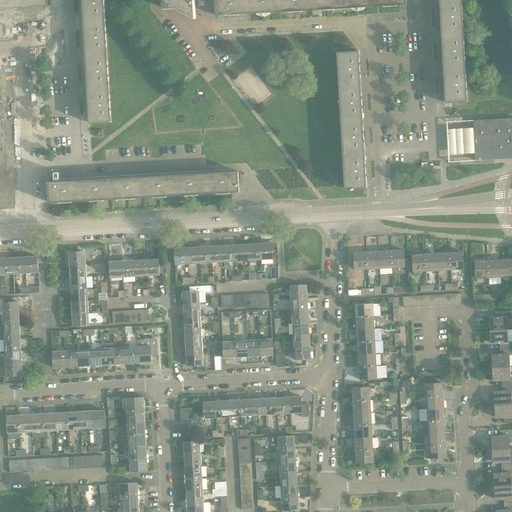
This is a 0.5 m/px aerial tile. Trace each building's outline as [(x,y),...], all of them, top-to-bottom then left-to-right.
[(6,0),(7,5),(13,5),(14,16),(26,16),(25,0),(6,0)] [(39,0),(25,0),(26,16),(40,15),(39,0)] [(58,0),(39,0),(40,15),(52,14),(51,3),(58,2),(58,0)] [(82,0),(84,22),(90,123),(111,122),(104,0),(82,0)] [(164,0),(165,9),(168,9),(175,9),(196,19),(195,9),(195,8),(216,6),(216,15),(406,5),(406,1),(408,1),(407,0),(164,0)] [(439,0),(440,1),(446,103),(452,103),(467,102),(461,0),(439,0)] [(337,53),(339,87),(345,189),(366,188),(359,52),(337,53)] [(511,118),(473,121),(475,161),(511,158),(511,118)] [(8,158),(0,158),(0,168),(9,168),(8,158)] [(9,168),(0,168),(0,178),(9,178),(9,168)] [(49,203),(239,192),(239,188),(241,188),(241,186),(239,186),(238,172),(60,182),(59,179),(60,179),(59,172),(54,173),(54,175),(44,176),(45,183),(48,183),(49,203)] [(9,178),(0,178),(0,188),(10,188),(9,178)] [(10,188),(0,188),(0,198),(10,198),(10,188)] [(10,198),(0,198),(0,208),(11,208),(10,198)] [(273,243),(260,244),(261,260),(273,259),(273,243)] [(260,244),(248,245),(249,261),(261,260),(260,244)] [(236,245),(224,246),(224,262),(237,261),(236,245)] [(248,245),(236,245),(237,261),(249,261),(248,245)] [(224,246),(211,247),(212,263),(224,262),(224,246)] [(199,247),(187,248),(188,264),(200,263),(199,247)] [(211,247),(199,247),(200,263),(212,263),(211,247)] [(188,264),(187,248),(174,249),(175,265),(188,264)] [(404,250),(391,251),(392,268),(405,267),(404,250)] [(391,251),(379,252),(380,269),(392,268),(391,251)] [(69,253),(70,265),(86,264),(85,252),(69,253)] [(367,269),(366,252),(354,253),(355,270),(367,269)] [(379,252),(366,252),(367,269),(380,269),(379,252)] [(462,252),(450,253),(451,270),(463,269),(462,252)] [(450,253),(437,254),(438,271),(451,270),(450,253)] [(426,272),(425,254),(412,255),(413,272),(426,272)] [(437,254),(425,254),(426,272),(438,271),(437,254)] [(25,257),(13,258),(14,274),(26,273),(25,257)] [(38,257),(25,257),(26,273),(38,273),(38,257)] [(13,258),(1,259),(1,275),(14,274),(13,258)] [(159,259),(146,260),(147,276),(160,275),(159,259)] [(511,259),(500,260),(501,277),(511,276),(511,259)] [(146,260),(134,261),(135,277),(147,276),(146,260)] [(500,260),(488,261),(489,278),(501,277),(500,260)] [(123,277),(122,261),(110,262),(110,278),(123,277)] [(134,261),(122,261),(123,277),(135,277),(134,261)] [(489,278),(488,261),(475,261),(476,279),(489,278)] [(86,264),(70,265),(70,277),(86,277),(86,264)] [(86,277),(70,277),(71,290),(87,289),(86,277)] [(290,286),(291,299),(307,298),(307,285),(290,286)] [(87,289),(71,290),(72,302),(88,301),(87,289)] [(183,292),(184,305),(200,304),(199,292),(183,292)] [(307,298),(291,299),(292,311),(308,310),(307,298)] [(88,301),(72,302),(72,314),(88,313),(88,301)] [(2,303),(3,315),(19,314),(18,302),(2,303)] [(200,304),(184,305),(184,317),(200,316),(200,304)] [(356,305),(356,318),(373,317),(373,304),(365,304),(356,305)] [(308,310),(292,311),(292,323),(309,322),(308,310)] [(490,318),(490,331),(508,330),(507,318),(511,318),(510,311),(495,312),(495,318),(490,318)] [(88,313),(72,314),(73,327),(89,326),(88,313)] [(19,314),(3,315),(4,327),(20,327),(19,314)] [(200,316),(184,317),(185,329),(201,328),(200,316)] [(373,317),(356,318),(357,330),(374,329),(373,317)] [(309,322),(292,323),(293,335),(309,334),(309,322)] [(20,327),(4,327),(4,340),(20,339),(20,327)] [(201,328),(185,329),(186,341),(202,341),(201,328)] [(374,329),(357,330),(358,342),(375,341),(374,329)] [(508,330),(490,331),(491,344),(500,343),(500,349),(511,348),(511,341),(508,342),(508,330)] [(309,334),(293,335),(294,348),(310,347),(309,334)] [(20,339),(4,340),(5,352),(21,351),(20,339)] [(272,339),(260,340),(261,356),(273,355),(272,339)] [(260,340),(248,341),(248,357),(261,356),(260,340)] [(202,341),(186,341),(186,354),(202,353),(202,341)] [(236,358),(235,341),(223,342),(224,358),(236,358)] [(248,341),(235,341),(236,358),(248,357),(248,341)] [(375,341),(358,342),(358,355),(376,354),(375,341)] [(151,346),(138,347),(139,363),(152,362),(151,346)] [(138,347),(126,348),(127,364),(139,363),(138,347)] [(310,347),(294,348),(295,360),(311,359),(310,347)] [(114,348),(102,349),(103,365),(115,364),(114,348)] [(126,348),(114,348),(115,364),(127,364),(126,348)] [(492,355),(493,368),(510,367),(509,355),(511,354),(511,348),(500,349),(500,355),(492,355)] [(102,349),(90,350),(91,366),(103,365),(102,349)] [(77,350),(65,351),(66,367),(78,367),(77,350)] [(90,350),(77,350),(78,367),(91,366),(90,350)] [(21,351),(5,352),(5,364),(22,363),(21,351)] [(66,367),(65,351),(53,352),(54,368),(66,367)] [(202,353),(186,354),(187,366),(203,365),(202,353)] [(376,354),(358,355),(359,367),(376,366),(376,354)] [(22,363),(5,364),(6,375),(4,375),(4,382),(16,381),(16,376),(22,376),(22,363)] [(376,366),(359,367),(360,380),(377,379),(376,366)] [(510,367),(493,368),(493,381),(502,380),(502,386),(511,385),(511,379),(510,367)] [(425,384),(426,397),(443,396),(442,383),(425,384)] [(494,393),(495,405),(511,404),(511,392),(511,385),(502,386),(502,392),(494,393)] [(352,388),(353,401),(370,400),(369,387),(352,388)] [(443,396),(426,397),(427,409),(444,408),(443,396)] [(126,398),(127,411),(144,410),(143,397),(126,398)] [(302,397),(289,398),(290,414),(302,413),(302,417),(309,417),(309,404),(302,404),(302,397)] [(277,398),(265,399),(266,415),(278,414),(277,398)] [(289,398),(277,398),(278,414),(290,414),(289,398)] [(265,399),(253,400),(253,416),(266,415),(265,399)] [(240,400),(228,401),(229,417),(241,416),(240,400)] [(253,400),(240,400),(241,416),(253,416),(253,400)] [(370,400),(353,401),(354,413),(371,412),(370,400)] [(228,401),(216,402),(217,418),(229,417),(228,401)] [(217,418),(216,402),(204,402),(204,418),(217,418)] [(511,404),(495,405),(496,418),(504,418),(504,423),(511,422),(511,404)] [(444,408),(427,409),(428,422),(445,421),(444,408)] [(144,410),(127,411),(128,423),(145,422),(144,410)] [(92,411),(80,412),(81,429),(93,428),(92,411)] [(105,411),(92,411),(93,428),(106,428),(105,411)] [(80,412),(68,413),(69,430),(81,429),(80,412)] [(371,412),(354,413),(354,426),(372,425),(371,412)] [(56,413),(44,414),(44,431),(57,430),(56,413)] [(68,413),(56,413),(57,430),(69,430),(68,413)] [(44,414),(31,415),(32,432),(44,431),(44,414)] [(20,433),(19,415),(7,416),(8,433),(20,433)] [(31,415),(19,415),(20,433),(32,432),(31,415)] [(445,421),(428,422),(428,434),(445,433),(445,421)] [(145,422),(128,423),(128,435),(145,434),(145,422)] [(372,425),(354,426),(355,438),(372,437),(372,425)] [(500,437),(492,437),(493,450),(510,449),(509,437),(511,436),(511,429),(500,431),(500,437)] [(445,433),(428,434),(429,446),(446,445),(445,433)] [(145,434),(128,435),(129,447),(146,447),(145,434)] [(278,437),(279,450),(295,449),(294,436),(278,437)] [(372,437),(355,438),(356,451),(373,450),(372,437)] [(184,442),(184,455),(201,454),(200,441),(184,442)] [(446,445),(429,446),(430,459),(447,458),(446,445)] [(146,447),(129,447),(130,460),(147,459),(146,447)] [(295,449),(279,450),(280,462),(296,461),(295,449)] [(510,449),(493,450),(493,463),(502,462),(502,468),(511,467),(511,460),(510,461),(510,449)] [(373,450),(356,451),(357,463),(374,462),(373,450)] [(201,454),(184,455),(185,467),(201,466),(201,454)] [(147,459),(130,460),(130,472),(147,471),(147,459)] [(296,461),(280,462),(280,474),(296,473),(296,461)] [(201,466),(185,467),(186,479),(202,478),(201,466)] [(494,474),(495,487),(511,486),(511,474),(511,473),(511,467),(502,468),(502,474),(494,474)] [(296,473),(280,474),(281,486),(297,485),(296,473)] [(202,478),(186,479),(187,491),(203,491),(202,478)] [(115,497),(121,496),(138,495),(137,483),(114,484),(115,497)] [(297,485),(281,486),(282,498),(298,497),(297,485)] [(511,489),(511,486),(495,487),(495,500),(504,499),(504,505),(511,504),(511,489)] [(203,491),(187,491),(187,504),(203,503),(203,491)] [(138,495),(121,496),(121,508),(138,508),(138,495)] [(298,497),(282,498),(282,511),(299,510),(298,497)] [(203,511),(203,503),(187,504),(187,511),(203,511)]
